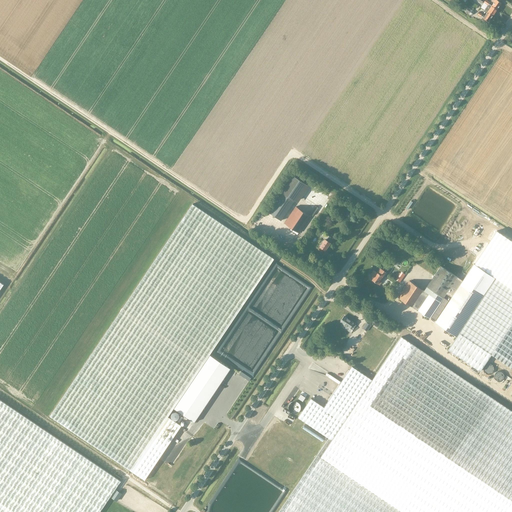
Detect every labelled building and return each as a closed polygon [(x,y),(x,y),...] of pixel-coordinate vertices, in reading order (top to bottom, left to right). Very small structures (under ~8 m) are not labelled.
[(501,3),(496,0),(491,0),(494,2),(491,6),(497,9),(501,3)] [(491,6),(489,4),(488,6),(487,5),(484,10),(487,12),(492,16),(497,9),(491,6)] [(488,22),(492,16),(487,12),(483,18),(488,22)] [(268,212),(281,221),(305,184),(293,175),(282,191),(268,212)] [(302,200),(300,203),(310,209),(312,205),(302,200)] [(192,204),(50,416),(145,480),(181,426),(168,417),(173,408),(194,422),(230,369),(209,355),(274,259),(192,204)] [(295,207),(284,223),(299,233),(310,216),(295,207)] [(511,241),(496,231),(474,264),(495,278),(511,289),(511,323),(493,352),(491,354),(511,368),(511,241)] [(330,243),(333,239),(326,235),(323,238),(325,239),(319,247),(325,251),(330,243)] [(451,297),(435,322),(455,336),(495,278),(474,264),(463,281),(457,277),(446,294),(451,297)] [(441,266),(424,291),(409,281),(398,298),(429,319),(446,294),(457,277),(441,266)] [(373,270),(370,275),(374,277),(372,280),(377,284),(382,276),(381,275),(384,271),(380,268),(377,273),(373,270)] [(511,323),(511,289),(495,278),(455,336),(456,337),(448,349),(480,371),(511,323)] [(280,310),(278,313),(281,315),(278,319),(282,322),(290,312),(286,309),(283,312),(280,310)] [(344,316),(340,322),(343,324),(341,326),(350,333),(354,328),(356,324),(354,323),(344,316)] [(367,323),(363,328),(367,331),(371,325),(367,323)] [(511,511),(511,411),(401,337),(372,380),(351,366),(324,407),(311,399),(298,418),(328,438),(278,511),(511,511)] [(230,348),(230,352),(239,362),(239,363),(244,369),(245,369),(248,372),(249,370),(251,372),(256,372),(261,368),(261,365),(263,364),(263,358),(262,358),(263,351),(261,351),(256,346),(253,346),(250,343),(236,342),(230,348)] [(0,400),(0,511),(100,511),(121,481),(0,400)] [(297,402),(295,402),(293,402),(291,402),(290,404),(289,405),(288,407),(289,409),(289,411),(290,412),(292,413),(294,414),(296,414),(297,413),(299,412),(300,410),(301,408),(300,406),(300,405),(299,403),(297,402)] [(175,411),(174,411),(173,412),(172,412),(172,413),(171,413),(171,414),(171,415),(171,416),(171,417),(172,418),(172,419),(173,419),(174,419),(175,420),(176,419),(177,419),(178,418),(179,418),(179,417),(179,416),(179,415),(179,414),(179,413),(178,413),(177,412),(176,411),(175,411)] [(116,490),(112,498),(117,502),(123,494),(116,490)]
